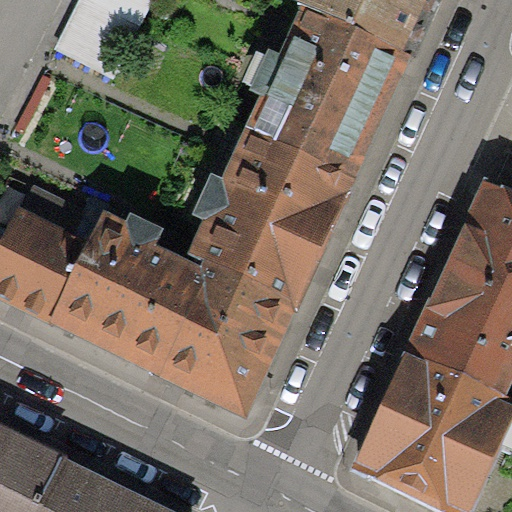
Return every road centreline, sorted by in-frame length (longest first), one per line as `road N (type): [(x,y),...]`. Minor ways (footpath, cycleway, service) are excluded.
road 1 (residential): [(511,14),(293,499)]
road 2 (residential): [(0,352),(293,499)]
